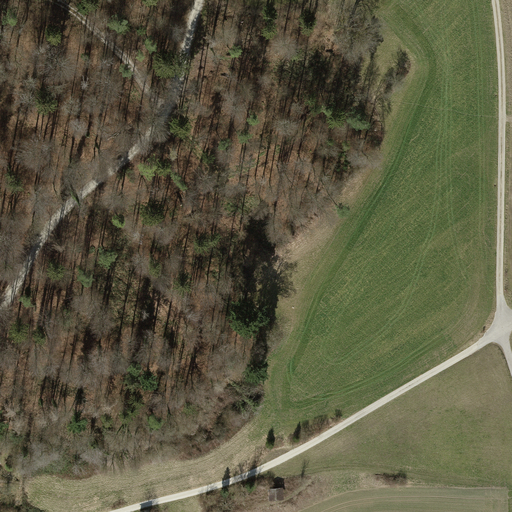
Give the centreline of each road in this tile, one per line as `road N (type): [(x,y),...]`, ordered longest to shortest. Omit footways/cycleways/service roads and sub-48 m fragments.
road 1 (track): [(119,511),(280,460),(502,329)]
road 2 (track): [(0,306),(46,228),(155,125),(176,85),(198,0)]
road 3 (track): [(502,329),(502,68),(494,0)]
